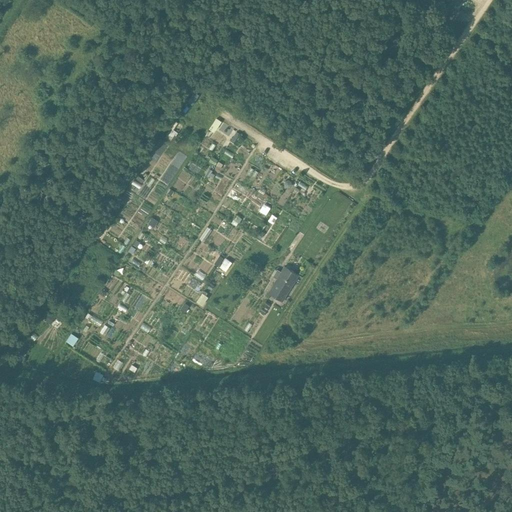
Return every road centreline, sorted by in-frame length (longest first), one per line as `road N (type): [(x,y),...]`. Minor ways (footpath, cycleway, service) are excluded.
road 1 (unknown): [(0,371),(97,393),(130,392),(511,352)]
road 2 (unclassified): [(364,192),(494,0)]
road 3 (track): [(364,192),(343,190),(192,81)]
